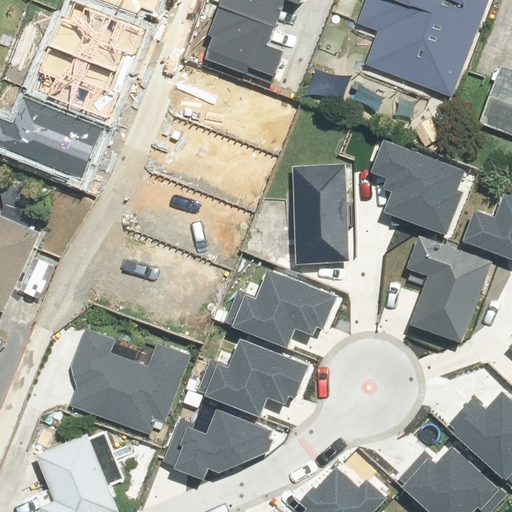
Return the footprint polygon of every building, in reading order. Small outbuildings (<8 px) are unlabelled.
[(108,0),(154,17),(160,0),(174,0),(180,2),(180,0),(108,0)] [(220,31),(211,53),(253,69),(256,61),(278,69),(286,46),(271,40),(286,0),(225,0),(215,29),(220,31)] [(378,28),(366,60),(457,93),(490,0),(368,0),(360,21),(378,28)] [(44,74),(38,88),(108,116),(117,93),(107,89),(123,51),(134,56),(144,30),(76,3),(69,20),(61,16),(38,72),(44,74)] [(511,65),(510,65),(489,126),(511,133),(511,65)] [(266,86),(257,105),(281,117),(290,99),(266,86)] [(0,148),(77,182),(99,130),(23,98),(11,124),(0,120),(0,119),(0,148)] [(388,134),(375,166),(391,173),(387,182),(397,186),(389,206),(449,230),(466,187),(459,184),(466,166),(388,134)] [(236,230),(169,159),(166,156),(127,192),(135,200),(197,266),(236,230)] [(306,163),(309,264),(359,262),(358,223),(372,222),(371,196),(357,197),(356,162),(306,163)] [(480,205),(469,234),(511,249),(511,190),(509,189),(501,213),(480,205)] [(12,190),(4,204),(34,221),(43,207),(12,190)] [(0,309),(12,315),(49,229),(0,208),(0,309)] [(473,337),(499,260),(430,236),(419,268),(439,274),(424,320),(473,337)] [(243,284),(231,316),(292,339),(298,322),(318,329),(321,321),(327,323),(340,289),(274,264),(263,291),(243,284)] [(82,380),(74,400),(152,428),(157,414),(169,418),(194,351),(162,339),(154,360),(116,347),(120,335),(88,323),(74,361),(82,380)] [(217,354),(205,386),(265,409),(272,392),(292,399),(295,391),(301,393),(314,359),(247,333),(237,361),(217,354)] [(475,392),(449,421),(511,477),(511,393),(499,382),(484,399),(475,392)] [(191,439),(182,460),(209,471),(213,462),(224,467),(274,443),(281,425),(224,402),(213,429),(194,421),(187,437),(191,439)] [(115,511),(130,507),(102,432),(49,451),(66,497),(52,502),(56,511),(115,511)] [(427,444),(401,474),(443,511),(490,511),(511,489),(451,435),(436,452),(427,444)] [(311,501),(300,511),(372,511),(393,489),(372,470),(364,479),(343,461),(325,480),(321,477),(304,495),(311,501)]
